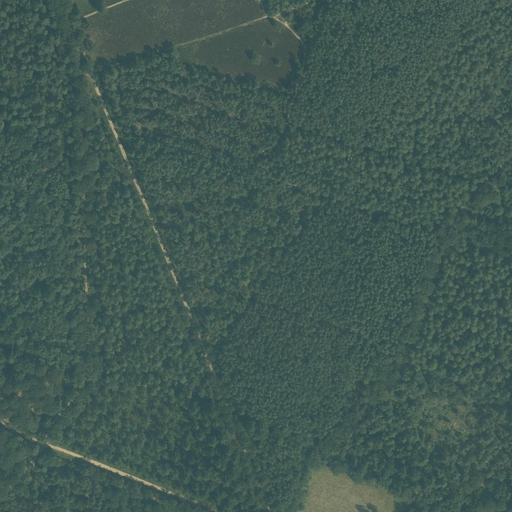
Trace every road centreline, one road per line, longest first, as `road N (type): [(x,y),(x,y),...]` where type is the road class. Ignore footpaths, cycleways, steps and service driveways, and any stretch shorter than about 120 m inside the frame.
road 1 (track): [(61,0),(270,511)]
road 2 (unknown): [(9,511),(42,449),(113,383),(122,353),(122,266),(106,232),(106,180),(69,134),(41,34)]
road 3 (track): [(3,495),(89,366),(84,157)]
road 4 (track): [(0,421),(221,511)]
road 5 (track): [(81,50),(91,79),(266,18)]
road 6 (unknown): [(136,0),(41,34),(30,25),(0,28)]
road 7 (unknown): [(113,383),(0,338)]
